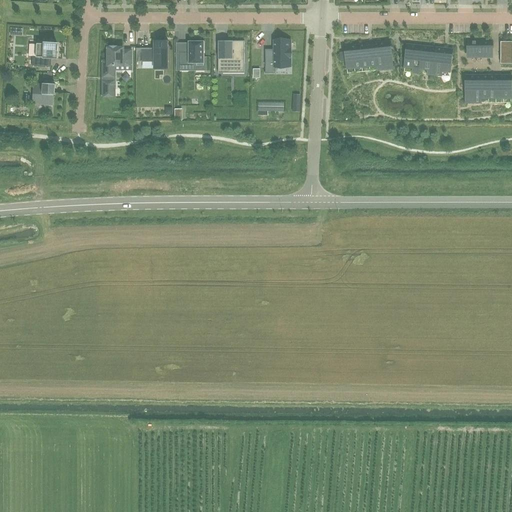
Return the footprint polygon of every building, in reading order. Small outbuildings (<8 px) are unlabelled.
[(168,41),(155,41),(155,50),(142,50),(142,62),(155,61),(155,69),(168,69),(168,41)] [(186,43),(174,43),(174,71),(204,71),(204,57),(202,57),(202,41),(186,41),(186,43)] [(244,67),(244,41),(235,41),(235,42),(225,42),(225,50),(218,50),(218,73),(223,73),(223,67),(244,67)] [(265,49),(266,73),(276,73),(276,66),(289,66),(289,57),(292,57),(291,49),(289,49),(289,41),(275,41),(274,49),(265,49)] [(390,41),(374,43),(377,71),(385,70),(384,65),(392,64),(390,41)] [(57,59),(58,45),(51,44),(52,42),(44,42),(43,44),(37,43),(36,57),(33,56),(32,66),(48,67),(49,58),(57,59)] [(492,42),(467,42),(467,53),(468,53),(491,57),(491,51),(492,51),(492,42)] [(510,42),(501,42),(501,64),(510,64),(510,42)] [(374,43),(360,44),(362,67),(376,66),(377,71),(374,43)] [(360,44),(344,46),(345,56),(341,56),(341,62),(346,62),(346,69),(362,67),(360,44)] [(422,46),(407,44),(404,67),(412,68),(412,73),(419,74),(422,46)] [(437,47),(422,46),(419,74),(420,69),(434,70),(434,75),(437,47)] [(108,48),(108,61),(104,61),(104,77),(106,77),(106,82),(104,82),(104,97),(115,97),(115,82),(110,82),(110,77),(115,77),(115,66),(131,66),(131,51),(124,51),(124,48),(117,48),(117,47),(111,47),(111,48),(108,48)] [(452,49),(437,47),(434,75),(441,76),(442,71),(450,72),(452,49)] [(481,75),(465,75),(465,98),(473,98),(473,103),(481,103),(481,75)] [(496,75),(481,75),(481,103),(481,98),(496,98),(496,75)] [(511,75),(496,75),(496,98),(511,98),(511,75)] [(52,103),(53,95),(54,95),(55,84),(43,83),(43,85),(36,85),(36,92),(35,92),(34,103),(45,104),(45,103),(52,103)]
